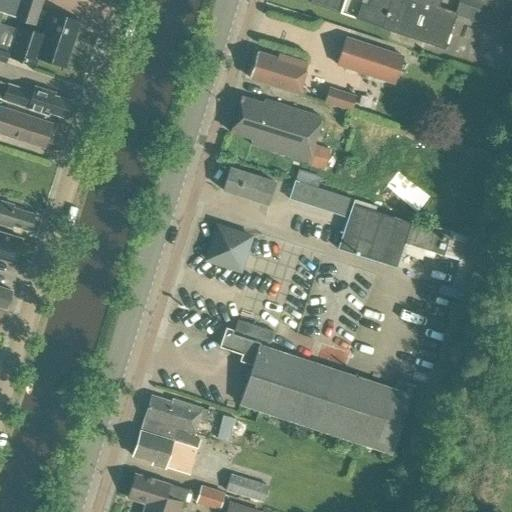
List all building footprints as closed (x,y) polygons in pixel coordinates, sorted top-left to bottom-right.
[(0,0),(0,13),(34,25),(42,0),(0,0)] [(311,0),(311,4),(381,28),(380,29),(445,51),(454,24),(442,20),(442,22),(436,20),(442,0),(311,0)] [(485,9),(487,0),(458,0),(458,2),(482,10),(485,9)] [(39,59),(65,68),(79,24),(51,14),(44,34),(20,26),(19,26),(8,58),(36,67),(39,59)] [(404,56),(345,37),(336,66),(394,85),(404,56)] [(304,96),(306,91),(299,89),(308,65),(278,56),(277,60),(257,53),(253,64),(250,65),(247,74),(249,77),(249,79),(304,96)] [(65,119),(70,102),(49,95),(50,93),(34,88),(32,93),(0,82),(0,100),(47,116),(48,113),(65,119)] [(350,112),(356,96),(330,87),(324,103),(350,112)] [(324,171),(330,151),(314,146),(323,119),(265,101),(264,104),(243,98),(232,134),(252,141),(251,146),(309,164),(308,166),(324,171)] [(0,132),(44,147),(52,124),(0,108),(0,132)] [(267,205),(274,183),(259,179),(259,178),(229,168),(222,191),(267,205)] [(298,170),(294,183),(317,190),(321,177),(298,170)] [(294,183),(288,200),(347,219),(337,249),(398,269),(402,254),(421,260),(424,250),(443,256),(449,235),(431,230),(412,224),(382,214),(351,205),(352,202),(317,190),(294,183)] [(0,201),(0,202),(0,224),(13,228),(13,226),(29,231),(34,214),(13,208),(14,206),(0,201)] [(207,261),(241,273),(253,239),(219,227),(207,261)] [(22,239),(0,232),(0,259),(14,263),(22,239)] [(244,314),(257,277),(246,273),(234,310),(244,314)] [(0,307),(6,309),(7,305),(11,303),(12,299),(10,296),(11,291),(0,287),(0,307)] [(226,332),(221,348),(243,355),(241,361),(253,365),(241,404),(392,454),(410,399),(343,377),(345,372),(343,372),(342,376),(258,349),(259,347),(232,338),(233,334),(232,334),(226,332)] [(206,422),(209,412),(174,401),(173,404),(153,398),(135,458),(153,463),(152,465),(167,470),(168,468),(191,475),(201,440),(195,438),(200,421),(206,422)] [(229,443),(236,420),(223,416),(217,439),(229,443)] [(269,486),(230,474),(225,491),(263,503),(269,486)] [(184,510),(189,491),(137,476),(130,500),(147,505),(145,511),(180,511),(181,509),(184,510)] [(196,503),(220,510),(225,493),(201,485),(196,503)] [(226,511),(262,511),(230,502),(226,511)]
